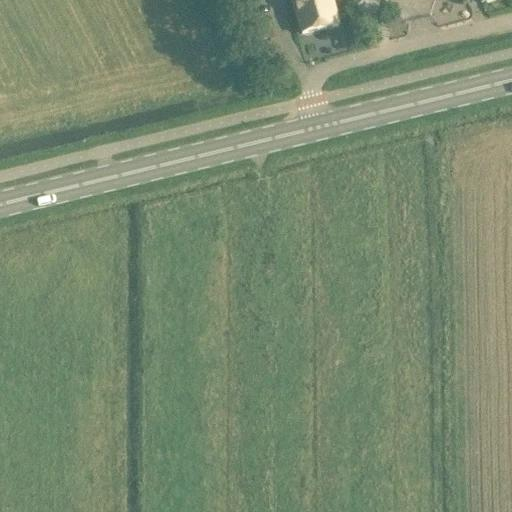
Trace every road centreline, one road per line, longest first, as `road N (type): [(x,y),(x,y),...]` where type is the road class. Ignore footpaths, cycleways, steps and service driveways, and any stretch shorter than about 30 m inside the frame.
road 1 (primary): [(314,129),(0,207)]
road 2 (residential): [(314,129),(308,79),(511,22)]
road 3 (primary): [(511,82),(314,129)]
